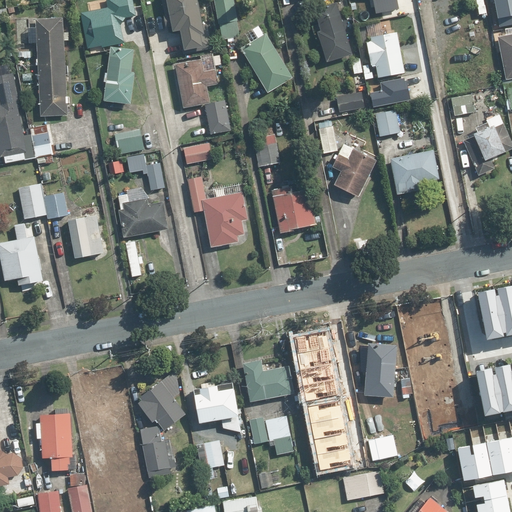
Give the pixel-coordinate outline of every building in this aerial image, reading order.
[(108,0),(110,8),(84,12),(90,49),(126,43),(122,18),(138,16),(135,0),(108,0)] [(206,17),(203,0),(163,0),(168,26),(176,25),(177,31),(186,30),(188,48),(201,46),(201,50),(213,48),(208,17),(206,17)] [(237,37),(241,24),(236,0),(217,0),(221,23),(223,23),(225,38),(237,37)] [(339,0),(338,0),(318,6),(325,29),(322,30),(331,61),(355,54),(339,0)] [(369,0),(373,14),(401,8),(400,2),(402,2),(402,0),(369,0)] [(511,0),(500,0),(505,26),(511,24),(511,0)] [(43,115),(70,114),(67,40),(73,40),(73,31),(67,32),(66,16),(40,17),(40,25),(33,26),(34,41),(40,41),(43,115)] [(260,38),(245,47),(271,92),(295,77),(264,24),(255,30),(260,38)] [(407,71),(399,31),(373,37),(374,40),(368,41),(374,66),(380,65),(382,76),(407,71)] [(135,103),(137,71),(135,71),(137,49),(112,47),(110,72),(107,72),(107,81),(109,81),(108,100),(135,103)] [(221,82),(218,67),(206,70),(204,58),(178,63),(187,107),(213,101),(209,84),(221,82)] [(29,160),(25,134),(18,73),(0,75),(0,136),(3,157),(7,156),(8,162),(29,160)] [(372,91),(375,104),(411,96),(407,75),(380,81),(382,89),(372,91)] [(364,91),(339,97),(343,113),(367,108),(364,91)] [(474,94),(454,97),(457,116),(477,112),(474,94)] [(229,100),(207,103),(211,134),(233,131),(229,100)] [(398,109),(377,113),(382,135),(402,131),(398,109)] [(511,149),(511,137),(502,114),(490,119),(493,125),(479,131),(480,134),(466,140),(481,174),(497,167),(492,158),(511,149)] [(333,120),(319,123),(326,152),(339,150),(333,120)] [(33,133),(37,159),(56,156),(52,124),(35,126),(36,132),(33,133)] [(142,129),(118,134),(121,154),(146,149),(142,129)] [(37,159),(33,133),(25,134),(29,160),(37,159)] [(277,133),(256,137),(261,165),(282,161),(277,133)] [(211,142),(186,147),(189,163),(214,158),(211,142)] [(344,170),(337,183),(362,195),(380,159),(346,142),(334,166),(344,170)] [(443,179),(438,150),(394,158),(401,192),(428,187),(427,182),(443,179)] [(147,154),(130,156),(132,172),(143,170),(143,173),(150,173),(152,190),(167,188),(164,162),(148,164),(147,154)] [(125,160),(111,163),(113,174),(127,172),(125,160)] [(197,212),(207,210),(214,246),(241,241),(240,236),(246,235),(244,220),(250,219),(244,191),(208,197),(205,176),(190,179),(197,212)] [(27,219),(49,215),(46,196),(43,183),(21,187),(27,219)] [(311,184),(275,191),(284,231),(319,224),(311,184)] [(151,200),(150,190),(119,194),(125,235),(171,228),(166,197),(151,200)] [(49,215),(50,219),(70,215),(66,192),(46,196),(49,215)] [(100,215),(72,219),(77,257),(106,253),(100,215)] [(31,229),(17,231),(20,247),(2,249),(8,286),(21,284),(22,291),(46,287),(39,244),(33,245),(31,229)] [(511,288),(483,294),(493,345),(511,341),(511,288)] [(295,338),(307,401),(338,395),(326,331),(295,338)] [(448,338),(429,341),(431,349),(416,351),(420,379),(463,372),(458,344),(449,346),(448,338)] [(400,344),(371,343),(369,393),(398,395),(400,344)] [(267,371),(264,358),(246,361),(254,400),(298,391),(293,366),(267,371)] [(511,366),(483,372),(492,421),(511,416),(511,366)] [(176,396),(182,391),(178,369),(144,397),(145,399),(141,402),(155,420),(158,418),(167,429),(188,412),(176,396)] [(225,427),(246,433),(238,382),(219,385),(218,379),(204,381),(205,387),(199,388),(204,420),(224,417),(225,427)] [(105,397),(85,401),(89,427),(106,424),(108,433),(101,434),(103,445),(121,442),(119,432),(134,429),(127,391),(115,393),(114,388),(104,390),(105,397)] [(471,395),(450,401),(455,419),(475,414),(471,395)] [(308,407),(321,471),(352,465),(339,401),(308,407)] [(75,453),(73,407),(58,408),(58,413),(43,414),(44,423),(40,423),(40,436),(44,436),(45,457),(54,457),(55,469),(81,468),(80,453),(75,453)] [(266,415),(252,418),(256,443),(271,440),(272,445),(277,444),(279,454),(296,451),(290,415),(267,419),(266,415)] [(10,477),(24,474),(23,469),(26,468),(24,456),(20,456),(19,452),(6,455),(0,424),(0,486),(12,484),(10,477)] [(162,425),(143,428),(149,476),(178,472),(173,439),(164,440),(162,425)] [(132,441),(126,441),(127,452),(141,450),(140,437),(132,438),(132,441)] [(511,437),(457,447),(462,479),(511,470),(511,437)] [(399,440),(370,447),(373,460),(402,454),(399,440)] [(227,465),(223,441),(199,445),(207,496),(214,495),(211,480),(217,479),(215,467),(227,465)] [(106,447),(91,449),(93,469),(108,468),(106,447)] [(382,471),(344,478),(349,500),(386,493),(382,471)] [(272,472),(261,475),(264,488),(275,485),(272,472)] [(472,487),(476,511),(510,511),(504,481),(472,487)] [(94,511),(90,483),(70,487),(74,511),(94,511)] [(63,511),(61,489),(40,492),(42,511),(63,511)] [(33,491),(22,493),(23,497),(20,498),(21,507),(36,504),(33,491)] [(261,511),(259,496),(225,501),(227,511),(261,511)] [(451,511),(432,496),(419,511),(451,511)] [(218,511),(216,499),(200,502),(201,508),(180,511),(179,511),(218,511)]
